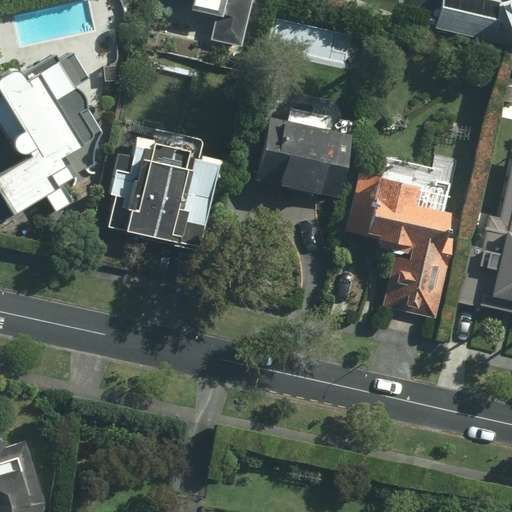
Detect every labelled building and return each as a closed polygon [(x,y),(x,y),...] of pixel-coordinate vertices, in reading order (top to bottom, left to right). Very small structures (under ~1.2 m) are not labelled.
[(177,0),(191,3),(190,9),(216,14),(211,38),(239,44),(247,0),(177,0)] [(511,0),(442,0),(439,29),(511,50),(511,0)] [(58,62),(54,56),(20,75),(15,66),(0,74),(0,93),(2,96),(0,97),(0,125),(22,165),(0,177),(0,212),(5,221),(60,190),(53,177),(72,166),(65,154),(96,137),(81,109),(89,105),(77,83),(86,78),(73,54),(58,62)] [(285,117),(267,113),(253,182),(340,200),(353,137),(330,133),(334,113),(288,104),(285,117)] [(107,230),(180,243),(184,222),(209,226),(221,160),(196,156),(199,141),(126,127),(107,230)] [(511,154),(492,150),(461,302),(511,312),(511,154)] [(430,164),(361,151),(346,231),(397,241),(384,306),(436,316),(456,212),(443,210),(453,159),(432,155),(430,164)] [(44,511),(47,500),(27,443),(0,452),(0,511),(44,511)]
